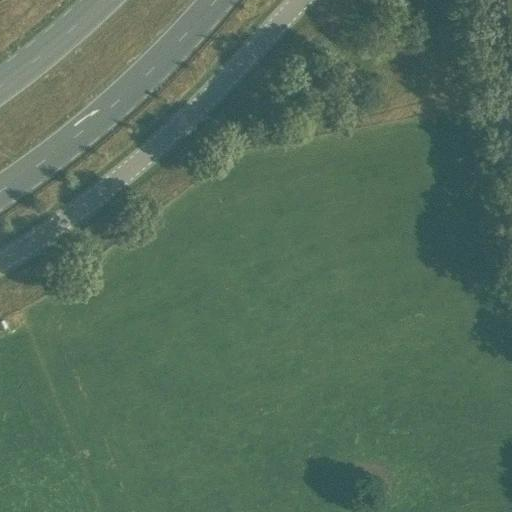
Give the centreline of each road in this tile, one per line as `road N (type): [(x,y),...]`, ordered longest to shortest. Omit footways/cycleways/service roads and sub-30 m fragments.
road 1 (unclassified): [(0,261),(141,158),(299,0)]
road 2 (primary): [(0,191),(118,99),(214,0)]
road 3 (primary): [(102,0),(0,84)]
road 4 (unclassified): [(511,122),(492,0)]
